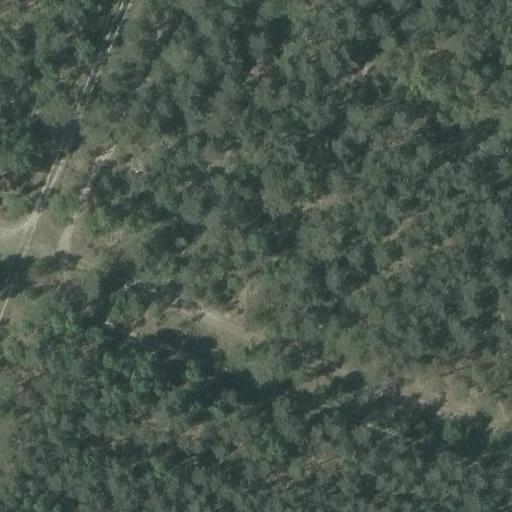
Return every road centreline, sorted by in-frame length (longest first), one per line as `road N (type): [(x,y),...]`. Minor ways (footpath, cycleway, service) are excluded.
road 1 (unknown): [(511,484),(101,327),(75,307),(61,282),(63,260),(170,0)]
road 2 (track): [(511,432),(0,234)]
road 3 (track): [(0,295),(127,0)]
